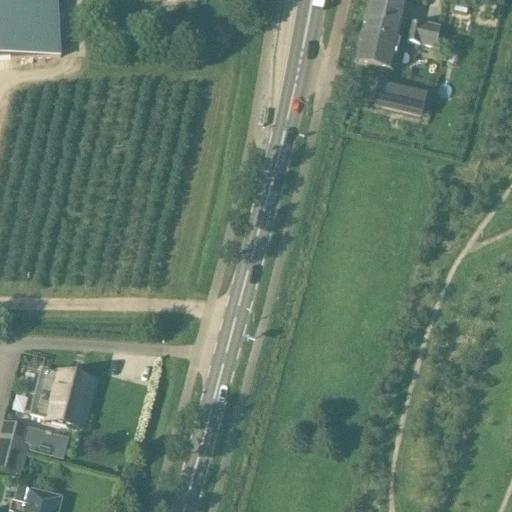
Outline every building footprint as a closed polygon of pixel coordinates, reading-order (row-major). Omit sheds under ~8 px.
[(0,0),(0,61),(60,58),(56,0),(0,0)] [(364,34),(398,42),(405,11),(372,3),(364,34)] [(404,44),(421,48),(433,50),(438,28),(424,25),(424,28),(408,24),(404,44)] [(141,34),(101,34),(101,50),(141,50),(141,34)] [(391,73),(398,42),(364,34),(357,66),(391,73)] [(380,84),(375,108),(421,119),(426,94),(380,84)] [(338,108),(336,119),(345,121),(347,110),(338,108)] [(46,424),(81,433),(85,415),(83,414),(91,383),(60,375),(59,377),(42,373),(30,418),(47,422),(46,424)] [(0,471),(21,477),(28,448),(24,446),(28,431),(2,424),(0,433),(0,471)] [(33,436),(29,448),(28,455),(64,465),(69,445),(33,436)] [(58,511),(61,503),(29,495),(25,510),(14,507),(12,511),(58,511)]
